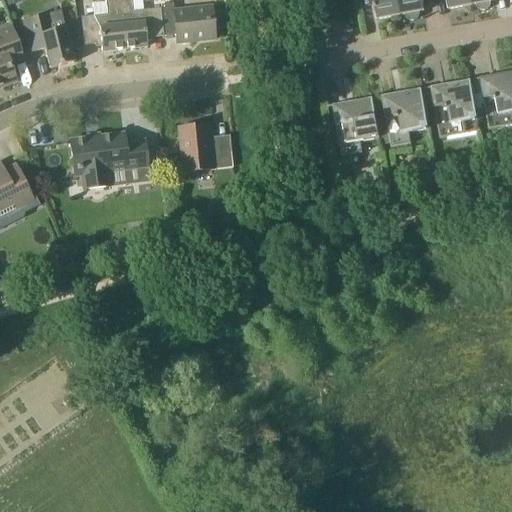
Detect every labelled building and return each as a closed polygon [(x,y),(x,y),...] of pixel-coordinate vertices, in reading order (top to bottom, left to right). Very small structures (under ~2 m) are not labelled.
[(119,0),(105,0),(106,3),(93,5),(94,17),(81,18),(84,47),(101,45),(102,53),(125,51),(119,0)] [(141,0),(119,0),(125,51),(148,48),(147,40),(164,38),(161,9),(143,11),(141,0)] [(397,0),(373,0),(377,21),(401,17),(397,0)] [(397,0),(401,17),(405,16),(407,19),(410,22),(414,22),(417,20),(420,17),(420,13),(425,12),(422,0),(397,0)] [(446,0),(448,11),(472,7),(471,0),(446,0)] [(471,0),(472,7),(476,6),(478,9),(481,12),(485,12),(489,10),(491,7),(491,3),(496,2),(495,0),(471,0)] [(209,10),(174,13),(173,5),(162,6),(165,38),(176,37),(177,45),(215,40),(215,39),(212,40),(209,10)] [(74,64),(61,12),(23,21),(31,54),(45,51),(50,70),(74,64)] [(25,62),(22,53),(12,28),(0,32),(0,89),(17,84),(11,68),(25,62)] [(511,73),(493,77),(496,97),(484,99),(490,131),(511,126),(511,73)] [(471,81),(474,96),(483,95),(480,80),(471,81)] [(480,133),(478,121),(471,81),(444,86),(447,106),(435,108),(441,140),(460,136),(480,133)] [(398,115),(386,117),(386,120),(391,145),(392,149),(411,145),(409,134),(429,130),(422,90),(395,95),(398,115)] [(373,99),(346,104),(349,123),(337,125),(343,158),(362,155),(360,143),(380,139),(377,121),(373,99)] [(377,121),(379,129),(380,139),(382,147),(391,145),(386,120),(377,121)] [(210,139),(209,126),(178,129),(183,174),(233,169),(230,137),(228,137),(229,143),(210,145),(210,139)] [(87,141),(70,143),(75,178),(83,177),(84,191),(109,188),(108,173),(148,168),(144,143),(125,145),(124,136),(101,139),(100,135),(86,137),(87,141)] [(17,167),(5,173),(3,171),(0,172),(0,209),(13,203),(17,211),(34,202),(17,167)]
